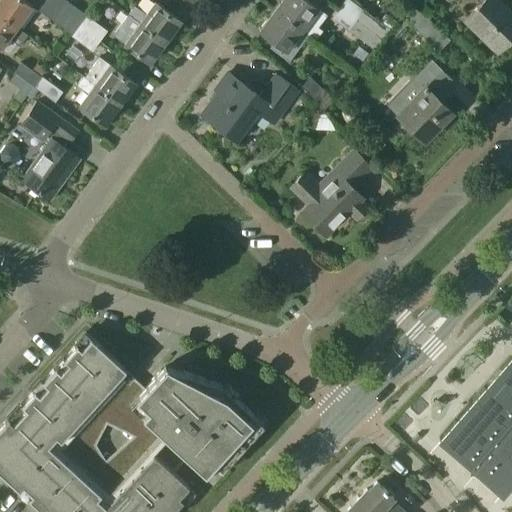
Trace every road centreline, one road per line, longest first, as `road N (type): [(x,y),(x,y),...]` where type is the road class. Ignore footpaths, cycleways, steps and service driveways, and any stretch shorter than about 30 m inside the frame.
road 1 (residential): [(335,290),(511,109)]
road 2 (residential): [(335,290),(156,115)]
road 3 (residential): [(277,358),(50,279)]
road 4 (tertiary): [(354,412),(511,249)]
road 5 (residential): [(50,279),(52,258),(156,115)]
road 6 (residential): [(156,115),(240,0)]
road 7 (tertiary): [(261,511),(354,412)]
